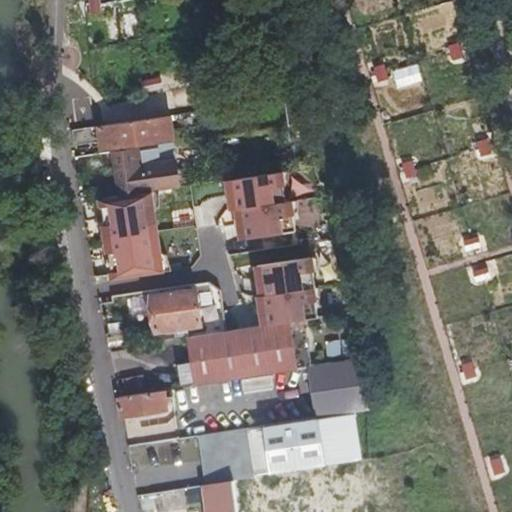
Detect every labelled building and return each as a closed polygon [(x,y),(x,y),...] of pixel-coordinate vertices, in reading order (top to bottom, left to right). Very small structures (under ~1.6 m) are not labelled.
[(103,14),(101,0),(90,0),(92,15),(103,14)] [(162,77),(144,81),(146,92),(164,88),(162,77)] [(169,117),(73,132),(74,148),(100,144),(102,150),(172,140),(169,117)] [(180,189),(173,144),(114,153),(121,198),(153,193),(180,189)] [(240,210),(288,203),(284,173),(231,181),(236,211),(240,210)] [(109,239),(159,232),(153,193),(121,198),(103,201),(109,239)] [(288,203),(240,210),(245,240),(297,232),(293,202),(288,203)] [(159,232),(109,239),(115,281),(165,273),(159,232)] [(263,296),(312,288),(315,288),(312,258),(260,266),(263,296)] [(312,288),(263,296),(261,296),(264,326),(291,322),(316,318),(312,288)] [(198,290),(153,297),(158,332),(203,326),(198,290)] [(299,372),(291,322),(264,326),(190,337),(197,387),(299,372)] [(368,361),(321,369),(312,370),(319,419),(355,413),(369,411),(368,361)] [(165,392),(122,398),(126,420),(154,416),(153,410),(168,408),(165,392)] [(201,437),(206,486),(232,482),(363,460),(355,413),(319,419),(201,437)] [(189,458),(186,439),(160,443),(164,472),(182,469),(180,460),(189,458)] [(235,511),(232,482),(206,486),(208,511),(235,511)] [(145,511),(184,511),(185,491),(145,491),(145,511)]
